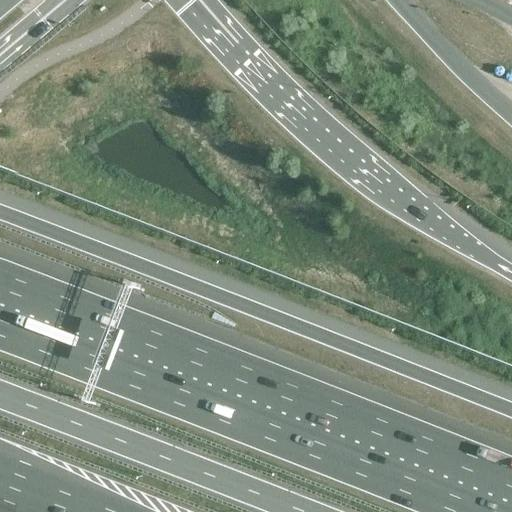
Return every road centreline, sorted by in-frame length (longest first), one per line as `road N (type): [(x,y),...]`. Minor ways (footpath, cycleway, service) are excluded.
road 1 (motorway): [(511,414),(0,214)]
road 2 (motorway): [(511,505),(0,308)]
road 3 (motorway): [(511,273),(386,191),(188,0)]
road 4 (motorway): [(0,397),(296,511)]
